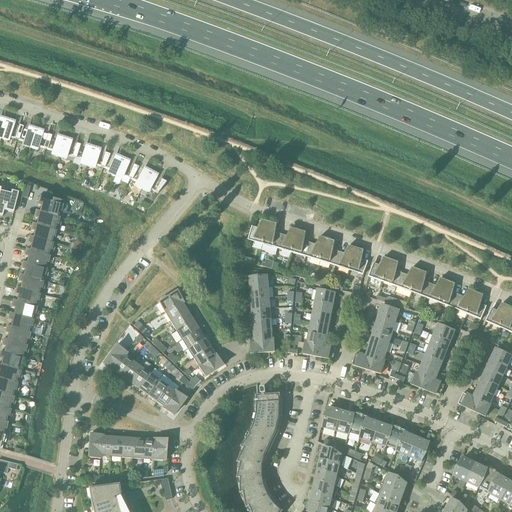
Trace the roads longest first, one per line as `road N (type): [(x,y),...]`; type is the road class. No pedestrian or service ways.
road 1 (motorway): [(104,0),(288,63),(511,158)]
road 2 (residential): [(511,297),(254,206),(200,177)]
road 3 (motorway): [(511,112),(233,0)]
road 4 (residential): [(72,391),(82,342),(106,293),(200,177)]
road 5 (residential): [(200,177),(133,143),(0,98)]
road 6 (residential): [(456,427),(311,378)]
road 7 (residential): [(311,378),(238,381),(209,402),(191,433)]
road 8 (residential): [(191,433),(72,391)]
road 9 (residential): [(301,496),(286,471),(311,378)]
road 10 (residential): [(56,511),(72,391)]
